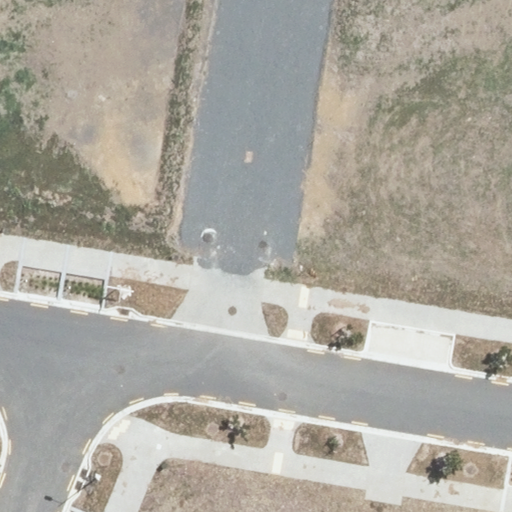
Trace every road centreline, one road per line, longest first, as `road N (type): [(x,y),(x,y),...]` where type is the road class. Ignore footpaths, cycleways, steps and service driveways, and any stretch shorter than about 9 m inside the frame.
road 1 (residential): [(213,365),(277,0)]
road 2 (residential): [(511,414),(213,365)]
road 3 (residential): [(213,365),(0,334)]
road 4 (unknown): [(20,511),(92,350)]
